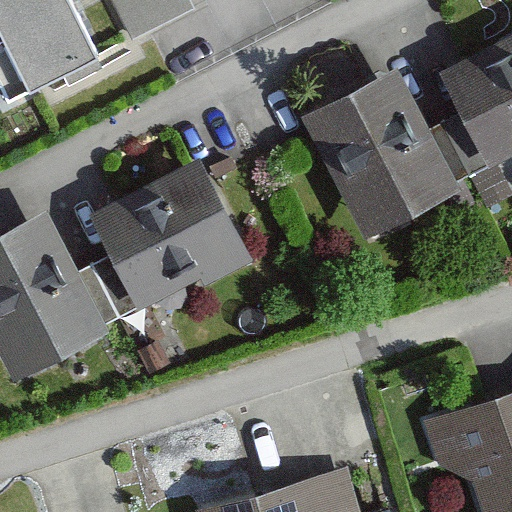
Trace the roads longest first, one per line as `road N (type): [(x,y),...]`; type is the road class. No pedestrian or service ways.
road 1 (residential): [(0,460),(242,390),(511,294)]
road 2 (residential): [(388,0),(0,194)]
